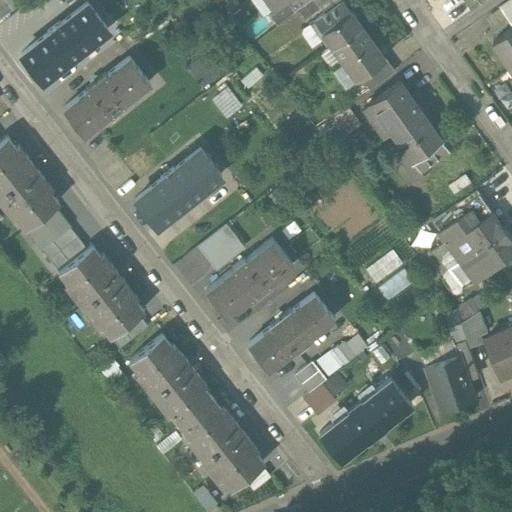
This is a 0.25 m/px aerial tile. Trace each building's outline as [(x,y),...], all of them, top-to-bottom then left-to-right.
[(6,0),(0,0),(0,17),(12,8),(6,0)] [(264,0),(273,12),(287,3),(290,0),(264,0)] [(290,0),(287,3),(294,12),(309,0),(290,0)] [(318,19),(312,24),(330,48),(359,28),(342,3),(340,4),(337,0),(335,0),(333,2),(336,7),(318,19)] [(332,7),(327,0),(322,0),(319,3),(325,12),(332,7)] [(463,0),(472,11),(487,0),(463,0)] [(511,0),(500,9),(511,24),(511,0)] [(86,3),(60,23),(59,22),(47,32),(48,33),(21,53),(41,79),(64,61),(65,62),(84,47),(83,46),(106,28),(86,3)] [(318,19),(308,4),(296,13),(302,22),(308,17),(312,24),(318,19)] [(359,28),(330,48),(352,80),(358,76),(382,59),(359,28)] [(511,29),(493,43),(511,68),(511,67),(511,29)] [(104,73),(85,88),(86,89),(63,107),(83,133),(109,112),(110,113),(123,103),(122,102),(148,82),(128,56),(105,74),(104,73)] [(382,59),(358,76),(368,90),(392,73),(382,59)] [(398,83),(362,109),(382,138),(389,133),(399,148),(429,126),(398,83)] [(429,126),(399,148),(403,153),(396,157),(413,181),(423,175),(427,173),(423,168),(432,161),(441,155),(445,160),(450,157),(439,141),(440,141),(429,126)] [(50,187),(17,145),(15,147),(6,136),(0,140),(0,199),(13,216),(15,214),(24,226),(52,204),(56,200),(48,189),(50,187)] [(172,167),(160,177),(161,178),(134,199),(154,224),(177,206),(178,207),(198,192),(197,191),(220,173),(200,148),(173,168),(172,167)] [(442,176),(432,161),(423,168),(427,173),(423,175),(429,184),(442,176)] [(475,192),(456,205),(463,214),(470,209),(482,201),(475,192)] [(52,204),(24,226),(41,248),(69,226),(52,204)] [(463,214),(438,231),(461,263),(505,233),(491,213),(478,221),(470,209),(463,214)] [(511,243),(505,233),(461,263),(475,283),(511,256),(511,243)] [(271,239),(245,260),(244,259),(231,269),(232,270),(206,290),(226,316),(249,298),(250,299),(269,284),(268,283),(291,265),(271,239)] [(135,296),(102,254),(100,256),(91,244),(58,270),(67,281),(65,283),(98,325),(100,323),(109,335),(141,309),(133,298),(135,296)] [(374,283),(403,264),(393,249),(364,268),(374,283)] [(404,268),(377,287),(388,303),(414,284),(404,268)] [(313,293),(290,311),(289,310),(270,325),(271,326),(248,344),(268,369),(294,349),(295,350),(308,340),(307,339),(333,319),(313,293)] [(511,330),(485,342),(502,381),(511,376),(511,330)] [(161,335),(129,360),(138,371),(135,373),(168,415),(170,413),(179,425),(212,399),(203,388),(205,386),(172,344),(170,346),(161,335)] [(477,378),(466,344),(454,348),(458,357),(466,382),(477,378)] [(458,357),(425,368),(441,413),(473,402),(466,382),(458,357)] [(390,380),(361,403),(361,402),(348,412),(348,413),(319,436),(340,462),(366,442),(367,442),(385,428),(385,427),(411,407),(390,380)] [(221,410),(212,399),(179,425),(188,436),(186,438),(219,480),(221,478),(230,489),(262,464),(253,452),(256,450),(223,409),(221,410)]
